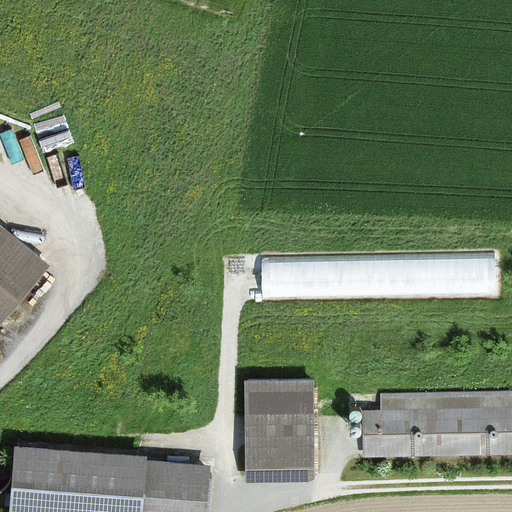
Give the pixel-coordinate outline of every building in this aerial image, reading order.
[(0,318),(6,323),(54,265),(0,221),(0,318)] [(262,253),(263,295),(498,289),(497,247),(262,253)] [(153,394),(197,398),(201,360),(156,356),(153,394)] [(249,483),(322,482),(320,379),(248,380),(249,483)] [(383,411),(370,411),(370,458),(511,457),(511,397),(383,398),(383,411)] [(210,511),(216,466),(152,459),(153,455),(23,443),(16,511),(210,511)]
